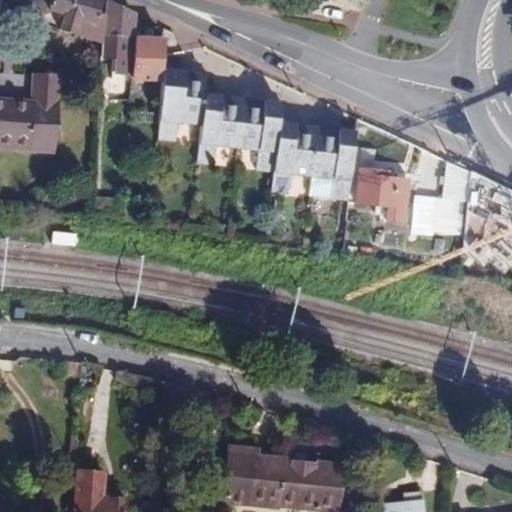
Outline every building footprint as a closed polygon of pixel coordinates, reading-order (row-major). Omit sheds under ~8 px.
[(0,0),(0,13),(31,18),(31,14),(43,15),(47,12),(62,16),(58,32),(71,36),(75,21),(89,26),(93,14),(97,0),(0,0)] [(176,122),(199,124),(197,144),(195,163),(212,165),(214,146),(257,150),(255,169),(272,171),(277,123),(279,103),(266,102),(265,110),(261,109),(218,105),(215,104),(216,96),(202,95),(204,83),(178,80),(179,72),(160,70),(162,39),(147,39),(131,37),(133,14),(109,5),(102,2),(101,16),(100,46),(99,57),(112,58),(111,73),(129,75),(129,77),(160,79),(156,138),(174,140),(176,122)] [(75,21),(71,36),(100,46),(101,16),(93,14),(89,26),(75,21)] [(205,75),(179,72),(178,80),(204,83),(205,75)] [(51,152),(56,78),(0,74),(0,141),(28,143),(27,150),(51,152)] [(240,99),(216,96),(215,104),(218,105),(261,109),(265,110),(266,102),(262,101),(240,99)] [(303,127),(277,123),(272,171),(270,191),(287,193),(289,174),(310,176),(309,197),(348,201),(355,134),(330,130),(303,127)] [(28,143),(0,141),(0,148),(27,150),(28,143)] [(468,173),(445,162),(440,199),(437,198),(432,236),(461,236),(468,173)] [(385,174),(356,171),(353,204),(386,207),(385,221),(400,223),(404,181),(403,181),(396,180),(384,179),(385,174)] [(93,198),(93,214),(120,219),(121,202),(93,198)] [(256,451),(228,448),(223,502),(278,507),(279,505),(337,511),(342,466),(310,462),(294,461),(256,457),(256,451)] [(103,474),(78,472),(75,509),(78,509),(77,511),(124,511),(101,509),(103,474)] [(420,511),(419,493),(400,495),(401,505),(373,506),(373,511),(420,511)]
